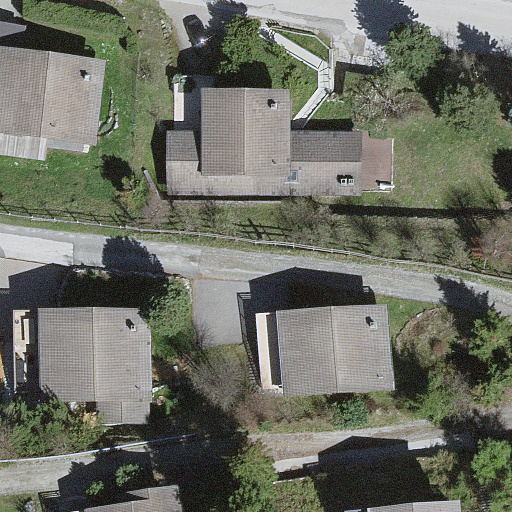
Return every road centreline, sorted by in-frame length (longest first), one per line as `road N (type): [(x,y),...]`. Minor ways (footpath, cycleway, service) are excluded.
road 1 (residential): [(0,244),(478,301),(511,318)]
road 2 (residential): [(511,422),(411,446),(0,481)]
road 3 (tertiary): [(364,0),(511,21)]
